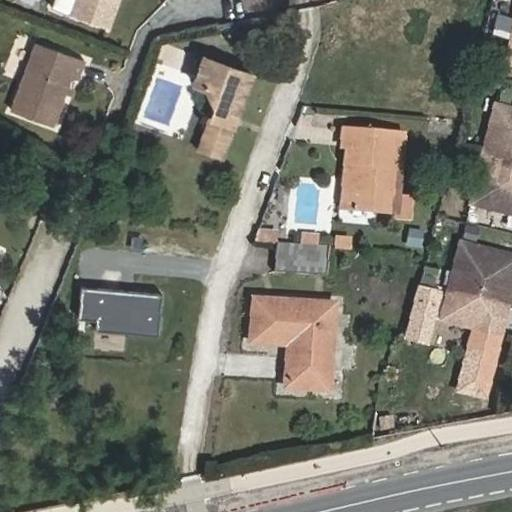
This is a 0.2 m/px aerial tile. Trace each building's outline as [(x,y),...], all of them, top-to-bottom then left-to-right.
[(108,28),(117,0),(77,0),(72,15),(108,28)] [(86,60),(37,42),(12,110),(53,125),(70,81),(77,84),(86,60)] [(215,106),(200,149),(222,157),(252,74),(204,57),(194,84),(207,89),(215,106)] [(482,154),(511,162),(511,108),(495,104),(482,154)] [(399,198),(404,135),(344,130),(341,165),(354,166),(351,209),(397,213),(397,218),(409,219),(411,199),(399,198)] [(469,205),(511,215),(511,162),(482,154),(469,205)] [(351,209),(354,166),(341,165),(337,208),(351,209)] [(423,234),(411,232),(409,245),(421,247),(423,234)] [(317,238),(303,236),(302,245),(305,246),(317,247),(317,238)] [(447,292),(508,308),(511,292),(511,255),(460,242),(447,292)] [(277,243),(274,271),(327,275),(329,248),(317,247),(305,246),(302,245),(277,243)] [(162,296),(82,290),(79,319),(98,321),(97,334),(159,339),(162,296)] [(440,320),(501,336),(508,308),(447,292),(440,320)] [(287,388),(328,391),(333,305),(255,300),(252,341),(290,344),(287,388)]
